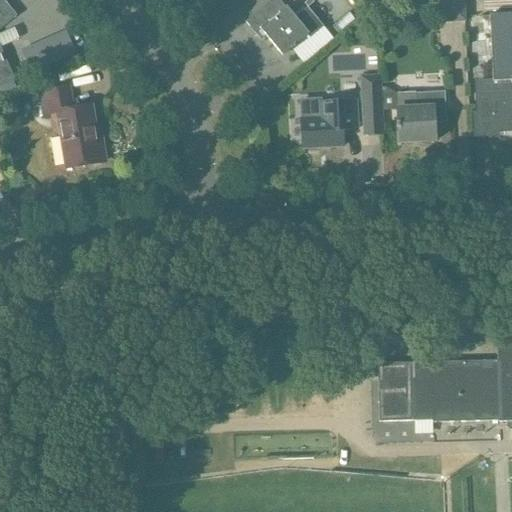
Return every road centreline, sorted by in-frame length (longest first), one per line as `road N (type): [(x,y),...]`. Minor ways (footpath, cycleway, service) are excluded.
road 1 (unclassified): [(206,227),(511,213)]
road 2 (unclassified): [(206,227),(185,81),(118,0)]
road 3 (unclassified): [(0,258),(206,227)]
